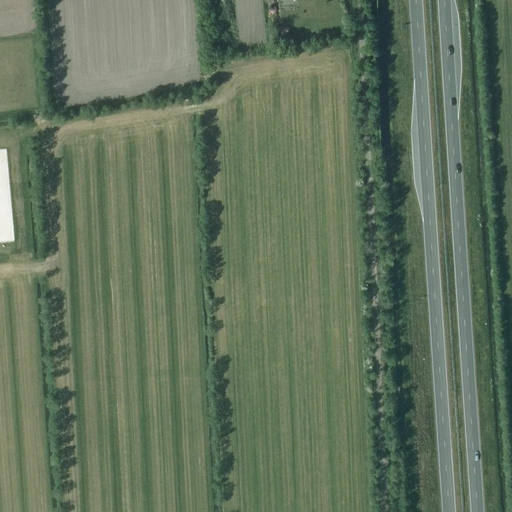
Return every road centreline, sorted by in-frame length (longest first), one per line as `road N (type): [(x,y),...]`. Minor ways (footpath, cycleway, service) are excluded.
road 1 (trunk): [(415,0),(448,511)]
road 2 (trunk): [(477,511),(444,0)]
road 3 (track): [(383,511),(360,0)]
